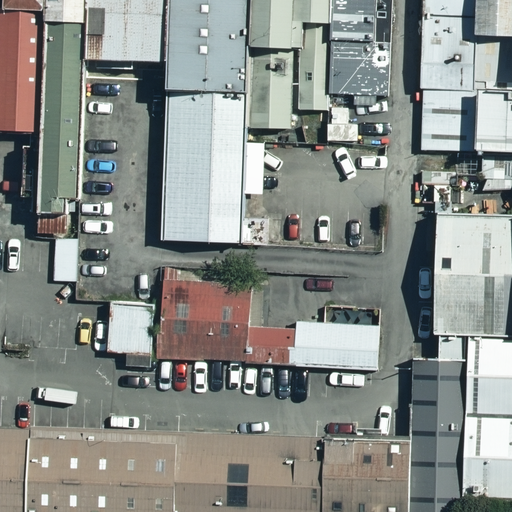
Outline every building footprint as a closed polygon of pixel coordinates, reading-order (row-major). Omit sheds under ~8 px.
[(9,0),(9,15),(42,16),(86,18),(86,0),(9,0)] [(86,54),(166,56),(167,0),(86,0),(86,18),(86,54)] [(250,0),(167,0),(166,56),(166,86),(249,88),(250,42),(250,0)] [(327,0),(250,0),(250,42),(302,43),(302,20),(327,20),(327,0)] [(325,92),(382,93),(384,0),(327,0),(327,20),(325,92)] [(478,0),(421,0),(417,146),(476,148),(477,93),(511,94),(511,36),(478,36),(478,0)] [(511,36),(511,0),(478,0),(478,36),(511,36)] [(42,16),(9,15),(0,14),(0,125),(15,126),(38,127),(42,16)] [(42,16),(38,127),(38,144),(37,209),(37,213),(82,214),(86,54),(86,18),(42,16)] [(249,88),(166,86),(162,235),(245,237),(249,88)] [(511,94),(477,93),(476,148),(485,148),(511,149),(511,94)] [(511,149),(485,148),(484,179),(511,179),(511,149)] [(511,209),(454,208),(433,207),(429,332),(468,333),(511,334),(511,209)] [(77,238),(54,238),(54,281),(77,281),(77,238)] [(247,277),(155,273),(154,301),(151,351),(286,357),(287,324),(245,322),(247,277)] [(154,301),(108,299),(108,303),(106,349),(151,351),(154,301)] [(374,328),(287,324),(286,357),(372,361),(374,328)] [(462,511),(463,494),(468,333),(429,332),(428,358),(412,358),(412,363),(409,441),(407,511),(462,511)] [(511,334),(468,333),(463,494),(511,495),(511,334)] [(0,511),(31,511),(34,430),(0,428),(0,511)] [(178,511),(181,434),(34,430),(31,511),(178,511)] [(320,511),(323,439),(244,436),(181,434),(178,511),(320,511)] [(407,511),(409,441),(323,439),(320,511),(407,511)]
